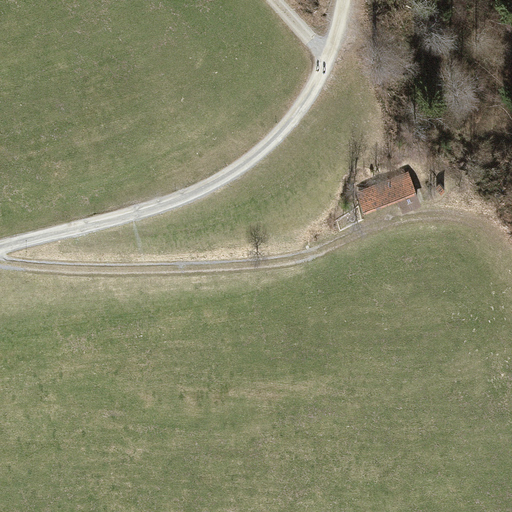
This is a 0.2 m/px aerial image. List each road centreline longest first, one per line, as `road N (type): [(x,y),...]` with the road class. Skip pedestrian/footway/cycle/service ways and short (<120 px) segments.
road 1 (track): [(0,264),(230,267),(314,254),(372,227),(429,217),(473,218),(511,246)]
road 2 (track): [(0,252),(210,192),(281,134),(334,59),(351,0)]
